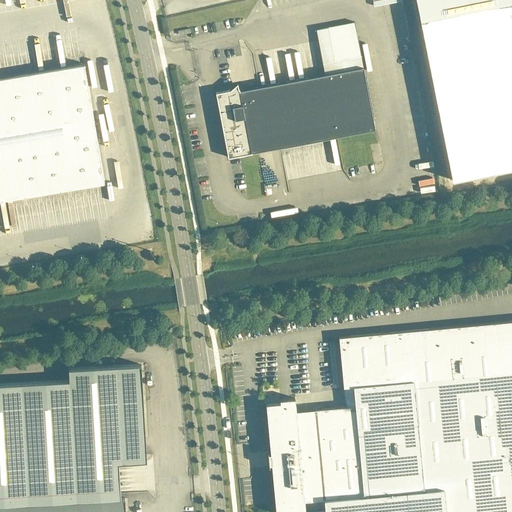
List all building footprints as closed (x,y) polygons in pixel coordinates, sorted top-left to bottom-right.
[(511,0),(415,0),(452,181),(511,168),(511,0)] [(375,130),(363,67),(361,56),(354,22),(328,27),(316,30),(325,74),(259,87),(240,90),(239,88),(238,89),(237,84),(229,90),(216,93),(228,158),(251,153),(280,148),(337,137),(375,130)] [(0,200),(104,183),(84,64),(0,78),(0,200)] [(511,511),(511,320),(339,337),(343,388),(347,387),(349,407),(296,411),(295,398),(280,400),(280,403),(266,404),(270,454),(268,454),(268,452),(267,452),(268,459),(269,467),(269,465),(271,464),(275,511),(305,511),(304,502),(324,501),(324,511),(511,511)] [(125,511),(124,498),(121,499),(120,499),(119,499),(96,500),(95,495),(93,464),(119,463),(146,461),(141,365),(68,369),(69,381),(0,384),(0,511),(125,511)]
